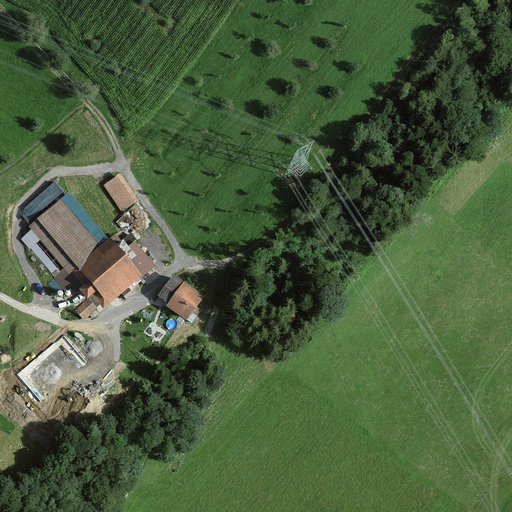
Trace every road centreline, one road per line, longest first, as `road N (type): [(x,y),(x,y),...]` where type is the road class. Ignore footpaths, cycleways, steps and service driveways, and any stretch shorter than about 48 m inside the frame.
road 1 (track): [(223,264),(223,320),(211,355),(123,492),(119,511)]
road 2 (track): [(183,260),(103,327),(59,323),(0,295)]
road 3 (track): [(86,100),(183,260)]
road 4 (track): [(0,9),(86,100)]
